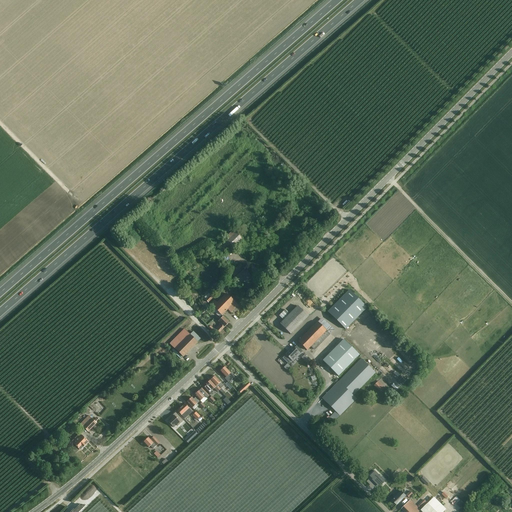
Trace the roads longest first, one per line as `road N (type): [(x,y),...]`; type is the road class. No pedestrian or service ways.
road 1 (motorway): [(0,312),(359,0)]
road 2 (motorway): [(337,0),(0,292)]
road 3 (tertiary): [(221,345),(511,53)]
road 4 (tertiary): [(34,511),(221,345)]
road 5 (unclassified): [(388,511),(221,345)]
road 6 (residential): [(221,345),(118,241)]
